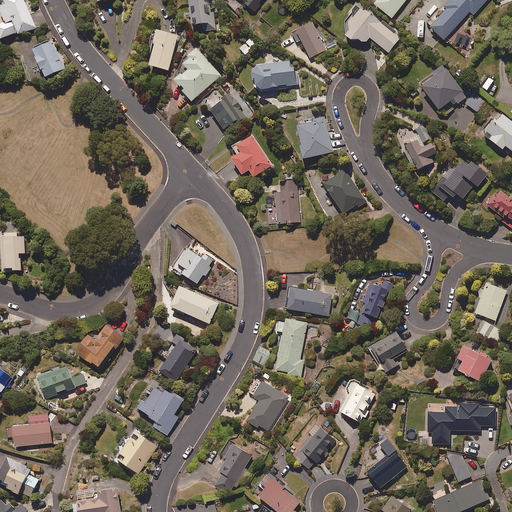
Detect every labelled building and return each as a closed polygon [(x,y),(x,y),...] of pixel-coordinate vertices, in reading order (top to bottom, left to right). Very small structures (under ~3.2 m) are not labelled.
[(36,26),(25,0),(0,0),(0,5),(2,10),(0,10),(0,30),(3,37),(18,30),(20,33),(36,26)] [(211,12),(209,0),(189,0),(192,23),(203,22),(204,31),(216,29),(214,11),(211,12)] [(243,0),(256,10),(262,4),(260,2),(261,0),(243,0)] [(376,0),(375,2),(393,16),(405,0),(376,0)] [(485,0),(445,0),(441,5),(443,8),(428,25),(443,38),(468,10),(473,14),(485,0)] [(367,40),(370,36),(389,52),(401,38),(395,32),(397,30),(384,18),(382,20),(367,6),(365,8),(358,2),(352,8),(354,9),(345,20),(346,36),(352,41),(367,40)] [(327,49),(313,21),(293,31),(298,40),(302,38),(311,56),(327,49)] [(179,34),(158,27),(153,42),(155,42),(149,62),(169,68),(179,34)] [(258,42),(252,36),(240,48),(245,54),(258,42)] [(65,66),(53,37),(34,45),(46,74),(65,66)] [(221,76),(197,47),(189,54),(190,56),(183,62),(188,67),(175,78),(193,99),(221,76)] [(292,59),(259,62),(257,63),(255,65),(254,67),(253,69),(252,72),(252,74),(252,77),(252,79),(253,81),(254,84),(255,86),(257,88),(258,89),(261,90),(263,91),(294,89),(294,85),(300,85),(299,69),(296,70),(296,65),(292,65),(292,59)] [(467,95),(441,65),(418,84),(425,92),(421,96),(425,101),(429,98),(438,109),(449,99),(455,106),(467,95)] [(494,81),(489,78),(481,87),(487,91),(494,81)] [(222,97),(218,91),(213,95),(215,98),(207,104),(225,128),(238,119),(239,120),(246,115),(241,108),(249,103),(238,88),(227,95),(226,94),(222,97)] [(485,101),(473,92),(465,103),(477,112),(485,101)] [(511,121),(500,112),(494,120),(492,118),(483,129),(490,134),(487,138),(500,149),(504,145),(511,151),(511,121)] [(334,150),(326,115),(313,118),(314,120),(298,124),(306,157),(334,150)] [(421,125),(416,127),(420,135),(402,144),(413,165),(417,163),(420,168),(433,161),(431,156),(438,152),(431,138),(429,139),(421,125)] [(272,165),(252,134),(234,146),(238,153),(233,156),(244,173),(250,169),(254,176),(272,165)] [(469,164),(463,159),(457,167),(453,164),(432,190),(444,200),(450,193),(454,196),(457,191),(464,196),(476,182),(479,184),(489,172),(473,159),(469,164)] [(367,201),(346,169),(313,190),(327,212),(338,205),(343,213),(357,204),(359,207),(367,201)] [(290,190),(289,179),(280,180),(281,191),(275,192),(277,206),(268,206),(269,223),(291,221),(289,195),(295,195),(294,190),(290,190)] [(501,187),(488,202),(506,218),(503,222),(511,229),(511,192),(510,195),(501,187)] [(25,230),(1,231),(3,271),(23,270),(22,252),(26,252),(25,230)] [(214,262),(187,246),(174,268),(199,282),(204,274),(207,275),(214,262)] [(383,285),(371,280),(362,302),(365,303),(358,321),(375,328),(393,283),(385,280),(383,285)] [(508,289),(488,281),(476,311),(496,320),(508,289)] [(220,302),(181,283),(171,304),(210,323),(220,302)] [(333,295),(290,285),(285,306),(328,316),(333,295)] [(360,312),(351,308),(347,316),(353,319),(349,327),(353,328),(360,312)] [(308,321),(287,317),(286,322),(279,321),(278,329),(283,331),(275,369),(289,372),(288,374),(301,377),(305,360),(301,359),(308,321)] [(504,329),(483,319),(477,331),(499,341),(504,329)] [(125,335),(108,322),(96,337),(89,331),(75,349),(98,367),(116,343),(117,344),(125,335)] [(411,349),(398,329),(370,346),(386,372),(398,364),(395,359),(411,349)] [(199,348),(178,333),(173,340),(177,343),(159,370),(175,381),(199,348)] [(493,357),(465,344),(454,366),(483,379),(493,357)] [(0,393),(14,375),(0,364),(0,405),(1,405),(0,404),(0,393)] [(72,377),(68,365),(38,376),(46,398),(87,384),(83,372),(72,377)] [(456,374),(439,366),(432,379),(450,387),(456,374)] [(348,392),(349,393),(339,409),(360,422),(378,393),(361,383),(363,380),(362,379),(360,378),(359,378),(357,377),(355,377),(354,378),(352,378),(351,379),(349,380),(348,381),(347,383),(347,384),(347,386),(347,388),(347,389),(347,391),(348,392)] [(184,398),(153,378),(147,387),(151,389),(139,407),(157,419),(153,425),(168,435),(180,416),(175,413),(184,398)] [(290,396),(264,380),(254,394),(261,398),(247,421),(257,427),(259,424),(269,430),(290,396)] [(461,405),(447,406),(447,411),(429,411),(429,431),(433,431),(433,443),(451,443),(451,430),(481,430),(481,425),(497,425),(496,407),(480,407),(480,402),(461,402),(461,405)] [(50,413),(30,415),(31,423),(9,426),(10,436),(11,446),(53,442),(50,413)] [(316,461),(320,464),(340,441),(330,432),(335,425),(328,419),(321,427),(317,424),(311,431),(312,433),(301,446),(303,449),(296,457),(310,468),(316,461)] [(160,443),(138,427),(114,459),(137,475),(160,443)] [(397,448),(388,437),(379,445),(382,448),(375,454),(380,460),(368,469),(382,486),(408,466),(395,450),(397,448)] [(231,491),(253,454),(231,441),(223,455),(229,459),(222,471),(223,472),(217,483),(231,491)] [(472,476),(462,454),(449,460),(459,482),(472,476)] [(31,467),(7,455),(0,470),(0,477),(3,479),(1,483),(30,497),(39,479),(28,473),(31,467)] [(286,485),(269,472),(254,491),(279,511),(297,511),(294,509),(300,502),(283,488),(286,485)] [(457,511),(490,498),(482,478),(433,499),(438,511),(457,511)] [(121,511),(118,485),(77,490),(79,502),(73,503),(74,511),(121,511)] [(410,511),(413,509),(393,494),(382,509),(386,511),(384,511),(410,511)] [(7,505),(1,498),(0,499),(0,511),(30,511),(22,502),(15,508),(10,502),(7,505)]
